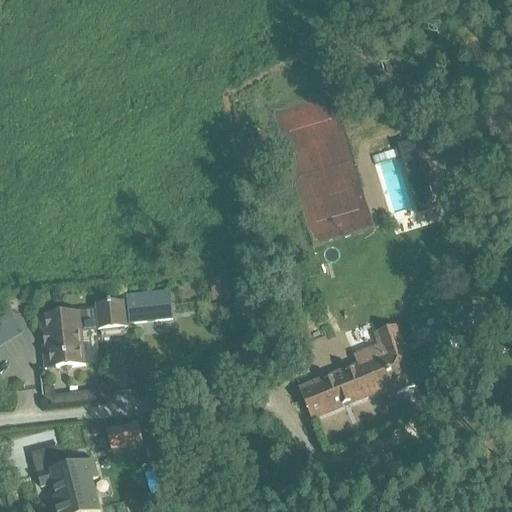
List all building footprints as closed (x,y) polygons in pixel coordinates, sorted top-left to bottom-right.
[(422,215),(401,148),(372,157),(394,224),(422,215)] [(259,323),(249,279),(231,283),(241,327),(259,323)] [(226,281),(211,283),(214,306),(229,304),(226,281)] [(200,299),(199,286),(186,287),(186,300),(200,299)] [(126,305),(96,308),(96,314),(42,320),(44,337),(47,336),(48,351),(43,351),(45,374),(61,372),(69,378),(74,371),(87,370),(83,336),(128,331),(128,330),(173,327),(172,298),(126,302),(126,305)] [(224,306),(203,306),(203,324),(224,323),(224,306)] [(0,352),(24,338),(11,317),(0,323),(0,352)] [(373,338),(380,354),(350,367),(354,374),(347,377),(344,372),(330,378),(333,382),(325,386),(323,382),(300,392),(314,426),(392,393),(393,395),(395,394),(396,397),(433,384),(427,367),(414,372),(399,329),(373,338)] [(54,391),(44,392),(45,402),(56,409),(103,404),(102,394),(55,399),(54,391)] [(108,429),(114,451),(143,443),(138,421),(108,429)] [(38,478),(67,471),(62,451),(32,458),(38,478)] [(67,471),(38,478),(41,492),(54,488),(57,500),(54,501),(56,511),(106,511),(94,464),(67,471)]
